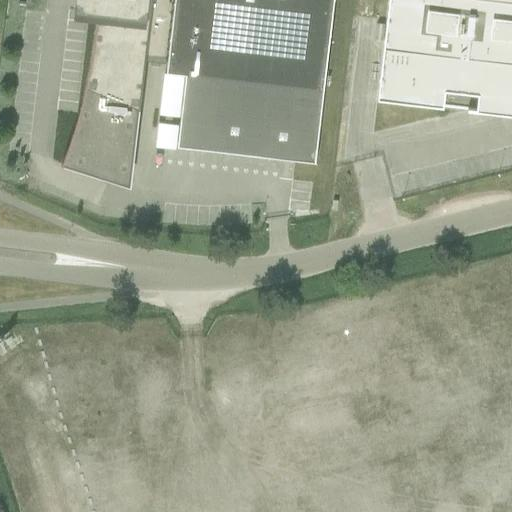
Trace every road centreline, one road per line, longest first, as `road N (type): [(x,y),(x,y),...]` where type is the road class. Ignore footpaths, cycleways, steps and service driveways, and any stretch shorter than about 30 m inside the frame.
road 1 (unknown): [(291,264),(275,196),(140,203),(56,180),(45,156),(59,0)]
road 2 (unclassified): [(159,275),(209,279),(291,264),(511,210)]
road 3 (unknown): [(187,277),(180,330),(192,511)]
road 4 (unclassified): [(159,275),(0,235)]
road 5 (unclassified): [(0,268),(159,275)]
